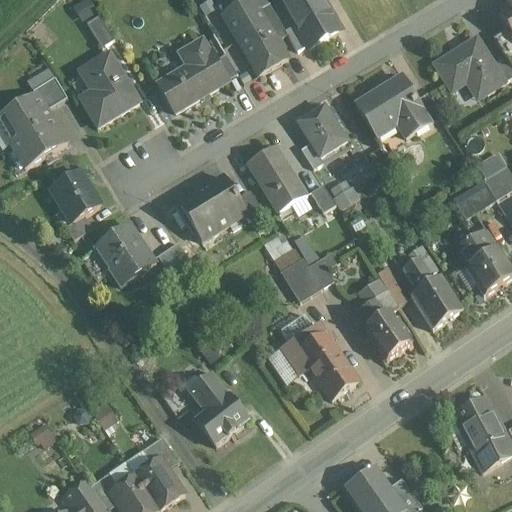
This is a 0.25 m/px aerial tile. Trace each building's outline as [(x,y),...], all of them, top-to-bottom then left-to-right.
[(251,0),(241,0),(220,13),(239,45),(268,28),(278,45),(288,39),(286,35),(270,8),(259,14),(251,0)] [(278,0),(296,29),(308,49),(309,51),(328,40),(329,36),(336,31),(337,28),(320,0),(278,0)] [(78,23),(94,17),(88,2),(72,8),(78,23)] [(511,7),(499,15),(509,34),(511,38),(511,7)] [(100,21),(87,29),(102,53),(115,45),(100,21)] [(268,28),(239,45),(259,80),(288,63),(278,45),(268,28)] [(296,29),(286,35),(288,39),(298,55),(308,49),(296,29)] [(511,38),(509,34),(494,43),(505,60),(511,71),(511,38)] [(477,42),(435,69),(452,95),(471,83),(482,101),(505,86),(493,68),(477,42)] [(203,45),(180,59),(181,61),(185,58),(192,70),(159,89),(176,119),(229,87),(228,86),(216,66),(203,45)] [(226,59),(216,66),(228,86),(238,80),(226,59)] [(140,108),(110,60),(81,77),(94,97),(82,104),(99,132),(140,108)] [(511,71),(505,60),(493,68),(505,86),(511,81),(511,71)] [(403,80),(358,109),(379,143),(401,129),(409,143),(433,128),(418,104),(403,80)] [(55,84),(34,97),(37,102),(39,101),(48,116),(68,104),(55,84)] [(444,121),(429,97),(418,104),(433,128),(444,121)] [(37,102),(0,124),(0,132),(26,175),(68,149),(48,116),(39,101),(37,102)] [(348,145),(326,110),(298,127),(311,148),(321,163),(348,145)] [(311,148),(302,154),(314,174),(324,167),(321,163),(311,148)] [(307,201),(276,151),(249,168),(280,218),(307,201)] [(498,157),(477,170),(486,183),(506,170),(498,157)] [(486,183),(484,184),(496,205),(511,194),(511,179),(506,170),(486,183)] [(101,211),(80,177),(52,195),(73,228),(73,229),(85,221),(101,211)] [(226,182),(180,210),(198,240),(213,230),(218,237),(247,219),(248,218),(239,203),(226,182)] [(341,212),(359,205),(350,182),(332,189),(341,212)] [(484,184),(454,203),(467,223),(496,205),(484,184)] [(324,190),(311,197),(324,218),(336,210),(324,190)] [(251,196),(239,203),(248,218),(247,219),(253,228),(265,220),(251,196)] [(85,221),(73,229),(73,228),(66,233),(74,246),(93,234),(85,221)] [(131,230),(96,253),(122,291),(157,268),(131,230)] [(285,236),(265,247),(274,263),(293,252),(285,236)] [(484,236),(459,252),(471,270),(495,254),(484,236)] [(310,267),(317,262),(303,240),(296,244),(310,267)] [(179,248),(158,262),(174,284),(194,270),(179,248)] [(420,250),(409,259),(414,266),(420,262),(425,258),(420,250)] [(471,270),(467,272),(485,300),(511,283),(511,272),(499,252),(495,254),(471,270)] [(309,272),(322,294),(335,286),(327,274),(337,268),(331,258),(309,272)] [(435,285),(420,262),(414,266),(403,273),(418,296),(435,285)] [(309,272),(304,263),(281,277),(300,308),(322,294),(309,272)] [(194,270),(174,284),(179,292),(199,278),(194,270)] [(408,304),(388,271),(378,278),(398,310),(408,304)] [(418,296),(412,300),(433,334),(463,314),(441,281),(435,285),(418,296)] [(389,295),(355,319),(365,335),(387,367),(413,349),(392,318),(399,312),(389,295)] [(320,329),(282,355),(299,381),(308,374),(321,393),(323,392),(332,406),(360,387),(320,329)] [(212,377),(189,395),(206,417),(229,399),(212,377)] [(206,417),(196,424),(216,450),(249,425),(229,399),(206,417)] [(511,460),(511,449),(487,402),(454,420),(474,459),(465,464),(474,481),(483,477),(511,460)] [(96,417),(105,431),(116,424),(108,410),(96,417)] [(179,466),(162,441),(143,454),(152,468),(160,462),(168,474),(179,466)] [(143,454),(126,466),(135,479),(152,468),(143,454)] [(168,474),(160,462),(152,468),(135,479),(157,511),(165,511),(185,499),(168,474)] [(157,511),(135,479),(126,466),(109,478),(118,491),(111,496),(118,508),(121,511),(157,511)] [(402,511),(375,473),(348,492),(361,511),(402,511)] [(109,478),(90,491),(104,511),(112,511),(118,508),(111,496),(118,491),(109,478)] [(87,487),(66,502),(72,511),(104,511),(90,491),(87,487)]
